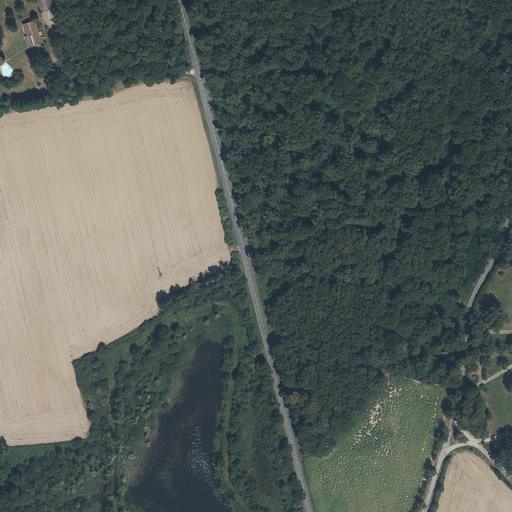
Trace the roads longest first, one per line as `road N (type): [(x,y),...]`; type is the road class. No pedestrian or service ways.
road 1 (secondary): [(308,511),(179,0)]
road 2 (unclassified): [(443,454),(461,390),(470,305),(511,213)]
road 3 (track): [(197,70),(97,77),(58,63),(47,47)]
